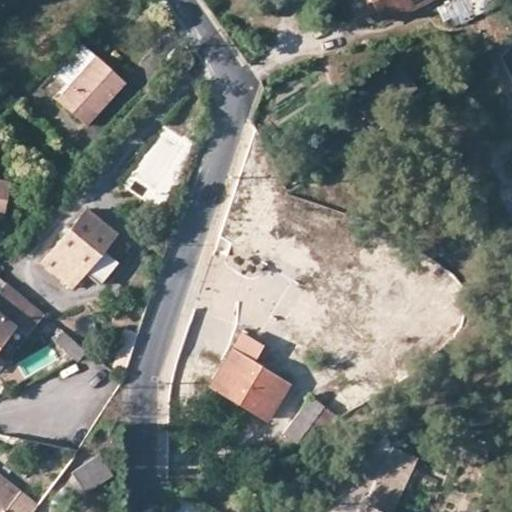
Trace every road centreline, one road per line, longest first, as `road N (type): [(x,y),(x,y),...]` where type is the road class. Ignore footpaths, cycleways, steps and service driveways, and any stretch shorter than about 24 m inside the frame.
road 1 (tertiary): [(148,511),(144,402),(154,341),(234,105),(219,53),(183,0)]
road 2 (unknown): [(219,53),(96,195)]
